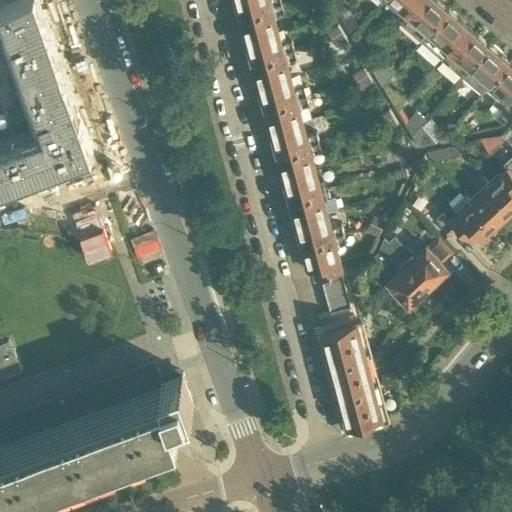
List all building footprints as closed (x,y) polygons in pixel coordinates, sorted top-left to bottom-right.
[(235,0),(239,13),(274,4),(282,2),(281,0),(235,0)] [(335,9),(341,6),(337,0),(332,0),(330,1),(335,9)] [(384,0),(404,16),(406,13),(416,0),(384,0)] [(446,9),(436,0),(416,0),(406,13),(404,16),(398,23),(419,41),(446,9)] [(282,2),(274,4),(239,13),(242,24),(239,28),(241,38),(277,28),(273,15),(284,12),(282,2)] [(335,9),(343,21),(350,33),(359,24),(346,3),(341,6),(335,9)] [(40,122),(0,136),(0,169),(80,140),(31,7),(2,18),(40,122)] [(467,27),(446,9),(419,41),(440,59),(448,49),(467,27)] [(331,38),(342,32),(337,24),(326,31),(331,38)] [(461,76),(469,67),(488,44),(467,27),(448,49),(440,59),(461,76)] [(252,59),(287,50),(295,48),(292,38),(280,41),(277,28),(241,38),(244,48),(249,49),(252,59)] [(346,39),(342,32),(331,38),(335,46),(346,39)] [(381,43),(374,37),(362,51),(367,59),(381,43)] [(508,61),(488,44),(469,67),(461,76),(481,93),(489,84),(488,84),(508,61)] [(297,58),(295,48),(287,50),(252,59),(258,83),(289,74),(286,61),(297,58)] [(384,63),(375,72),(382,84),(395,68),(386,61),(384,63)] [(511,96),(511,65),(508,61),(488,84),(489,84),(500,94),(492,103),(499,109),(494,116),(503,123),(511,113),(511,96)] [(352,74),(356,81),(367,74),(363,66),(352,74)] [(433,67),(425,76),(430,81),(438,72),(433,67)] [(258,83),(264,106),(306,94),(303,85),(293,88),(289,74),(258,83)] [(372,81),(367,74),(356,81),(361,88),(372,81)] [(398,89),(391,97),(398,109),(408,97),(398,89)] [(264,119),(266,129),(301,119),(298,107),(309,104),(306,94),(264,106),(267,116),(264,119)] [(393,116),(389,109),(377,116),(382,123),(393,116)] [(415,110),(404,122),(412,135),(421,125),(426,119),(415,110)] [(397,124),(393,116),(382,123),(386,131),(397,124)] [(305,134),(301,119),(266,129),(269,139),(274,140),(277,152),(312,142),(319,140),(316,131),(305,134)] [(421,125),(412,135),(419,146),(436,142),(421,125)] [(501,135),(481,137),(490,153),(505,139),(501,135)] [(319,140),(312,142),(277,152),(283,174),(314,166),(310,153),(321,150),(319,140)] [(410,149),(408,141),(395,145),(397,153),(410,149)] [(450,156),(442,146),(426,150),(435,159),(450,156)] [(492,225),(494,223),(497,224),(503,218),(502,215),(511,208),(489,183),(468,160),(461,167),(472,179),(471,180),(481,190),(471,200),(470,200),(492,225)] [(511,161),(508,165),(489,183),(511,208),(511,206),(511,161)] [(283,174),(289,197),(331,186),(328,176),(318,179),(314,166),(283,174)] [(394,178),(406,175),(404,167),(391,170),(394,178)] [(331,186),(289,197),(292,208),(289,211),(291,220),(326,211),(323,199),(334,196),(331,186)] [(449,235),(458,226),(471,240),(477,235),(479,237),(492,225),(470,200),(471,200),(464,193),(450,206),(457,213),(449,220),(442,212),(435,220),(449,235)] [(330,225),(326,211),(291,220),(294,230),(299,231),(302,244),(344,233),(341,223),(330,225)] [(366,229),(376,234),(377,235),(385,220),(373,214),(366,229)] [(320,273),(341,268),(335,245),(346,242),(344,233),(302,244),(308,267),(314,265),(316,274),(320,273)] [(387,241),(407,262),(428,284),(447,267),(426,244),(415,255),(405,243),(403,245),(394,235),(387,241)] [(428,284),(407,262),(387,241),(384,236),(379,246),(374,257),(382,267),(390,260),(399,270),(388,280),(408,302),(428,284)] [(344,281),(341,268),(320,273),(323,286),(344,281)] [(323,286),(327,299),(348,294),(344,281),(323,286)] [(351,306),(348,294),(327,299),(330,312),(351,306)] [(319,323),(329,357),(363,348),(354,313),(319,323)] [(0,377),(22,369),(10,338),(0,342),(0,377)] [(329,357),(338,391),(373,381),(363,348),(329,357)] [(4,491),(180,427),(174,409),(194,402),(183,371),(162,378),(158,367),(0,424),(0,500),(6,498),(4,491)] [(381,374),(383,381),(393,378),(391,371),(381,374)] [(395,385),(393,378),(383,381),(385,387),(395,385)] [(338,391),(347,425),(382,416),(373,381),(338,391)]
